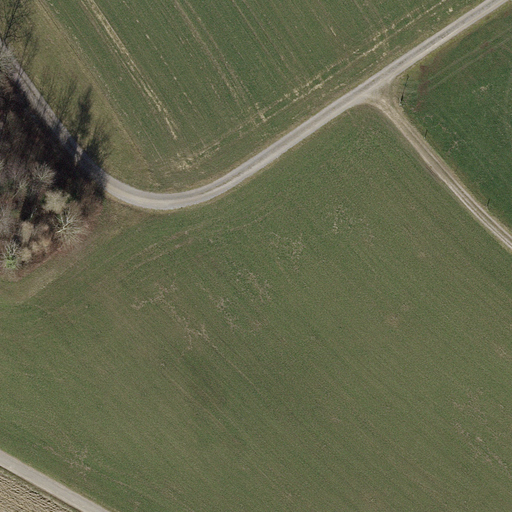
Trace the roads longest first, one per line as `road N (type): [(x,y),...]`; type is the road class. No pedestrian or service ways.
road 1 (track): [(375,89),(222,183),(159,202),(114,188),(71,147),(0,48)]
road 2 (track): [(511,239),(477,213),(375,89)]
road 3 (track): [(375,89),(506,0)]
